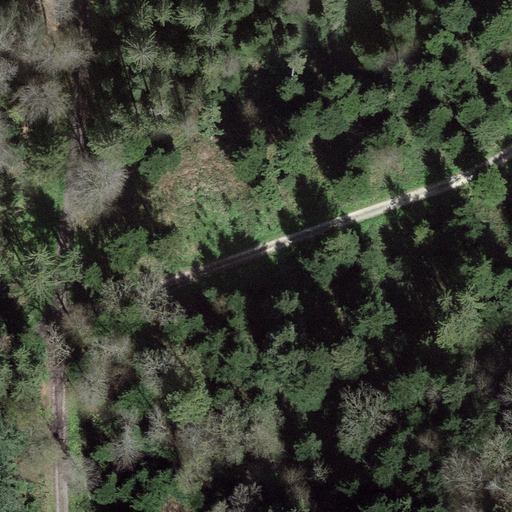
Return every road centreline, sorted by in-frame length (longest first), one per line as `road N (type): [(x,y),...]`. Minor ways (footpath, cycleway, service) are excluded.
road 1 (track): [(59,511),(54,293),(75,98),(76,0)]
road 2 (track): [(511,150),(481,172),(54,319)]
